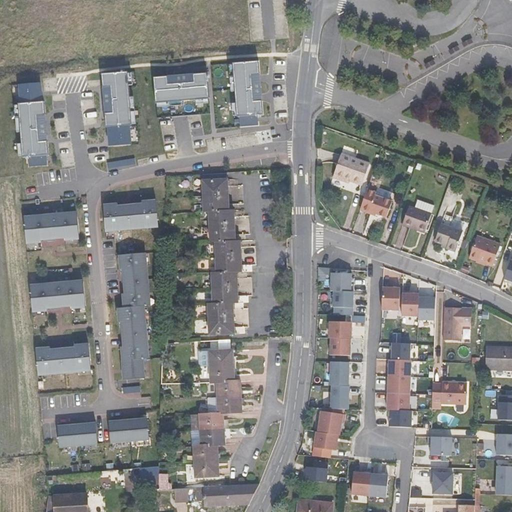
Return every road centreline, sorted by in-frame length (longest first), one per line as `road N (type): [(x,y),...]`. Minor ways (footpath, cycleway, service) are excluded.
road 1 (residential): [(374,256),(367,445),(408,447),(401,511)]
road 2 (residential): [(108,396),(90,211),(99,187)]
road 3 (residential): [(99,187),(165,167),(302,149)]
road 4 (residential): [(294,413),(302,256)]
road 5 (residential): [(302,149),(312,0)]
road 6 (residential): [(511,311),(374,256)]
